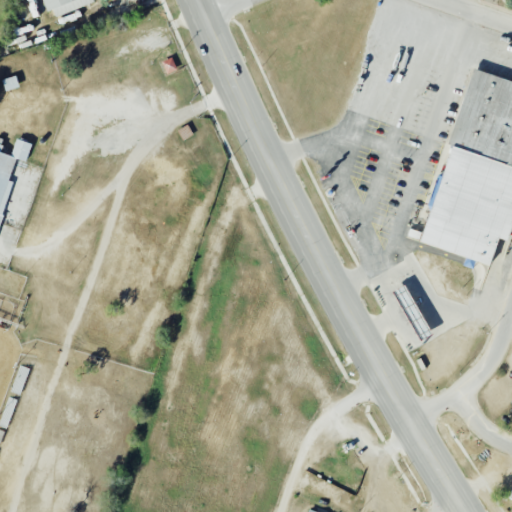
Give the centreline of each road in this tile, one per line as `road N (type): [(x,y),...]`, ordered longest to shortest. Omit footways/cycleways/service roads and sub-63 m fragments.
road 1 (primary): [(464,511),(339,293),(197,0)]
road 2 (residential): [(511,25),(437,0),(207,23)]
road 3 (residential): [(384,376),(314,427),(284,511)]
road 4 (residential): [(409,420),(474,383),(495,360),(511,308)]
